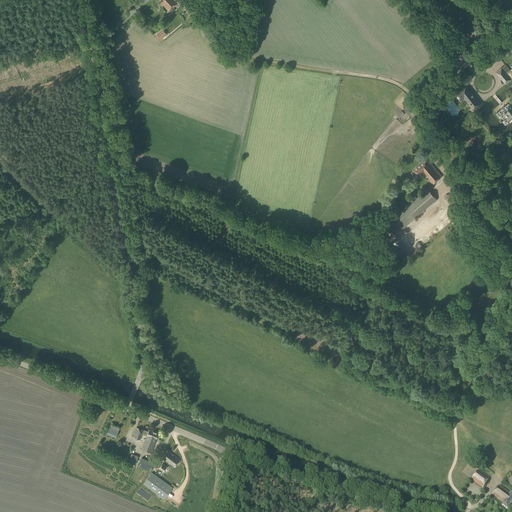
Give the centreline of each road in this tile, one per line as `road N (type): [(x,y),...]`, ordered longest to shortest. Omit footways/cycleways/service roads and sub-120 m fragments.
road 1 (unclassified): [(126,409),(142,362),(93,60)]
road 2 (unclassified): [(382,511),(228,453)]
road 3 (unknown): [(449,185),(418,102),(466,61)]
road 4 (unclassified): [(126,409),(0,357)]
